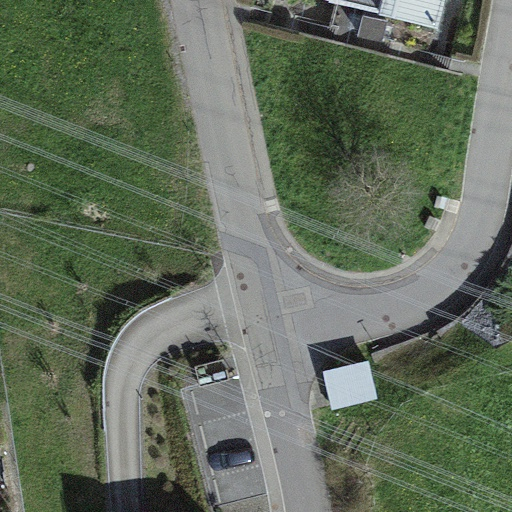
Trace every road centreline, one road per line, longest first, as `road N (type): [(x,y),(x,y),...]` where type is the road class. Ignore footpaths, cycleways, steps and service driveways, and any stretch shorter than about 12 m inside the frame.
road 1 (residential): [(252,235),(309,310),(384,330),(441,305),(486,252),(511,141)]
road 2 (residential): [(252,235),(308,511)]
road 3 (residential): [(213,0),(252,235)]
